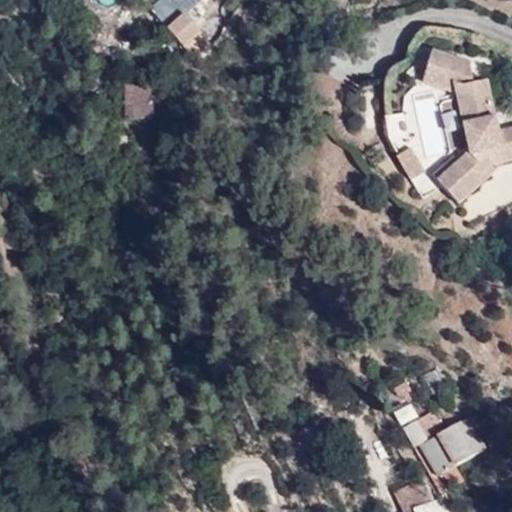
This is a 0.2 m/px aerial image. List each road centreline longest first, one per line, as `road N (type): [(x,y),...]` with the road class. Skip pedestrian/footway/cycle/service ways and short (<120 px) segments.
road 1 (unclassified): [(0,218),(23,312),(139,511)]
road 2 (unclassified): [(336,0),(330,34),(336,57),(346,62),(420,24),(461,23),(511,41)]
